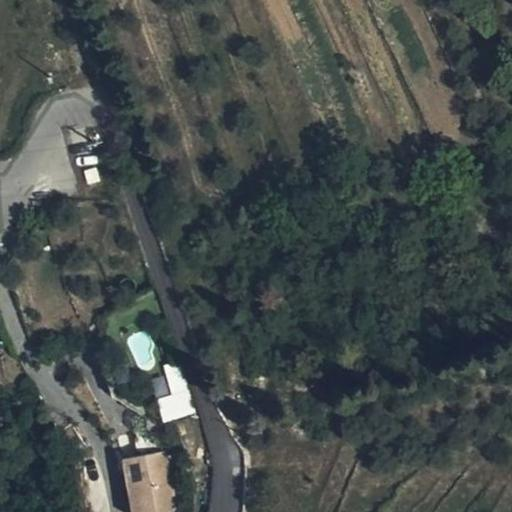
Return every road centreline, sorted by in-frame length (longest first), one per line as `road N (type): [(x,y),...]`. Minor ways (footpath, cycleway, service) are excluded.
road 1 (residential): [(217,511),(222,453),(97,113),(70,105),(47,124),(36,163),(8,181)]
road 2 (residential): [(8,181),(2,277),(26,347),(95,445),(111,511)]
